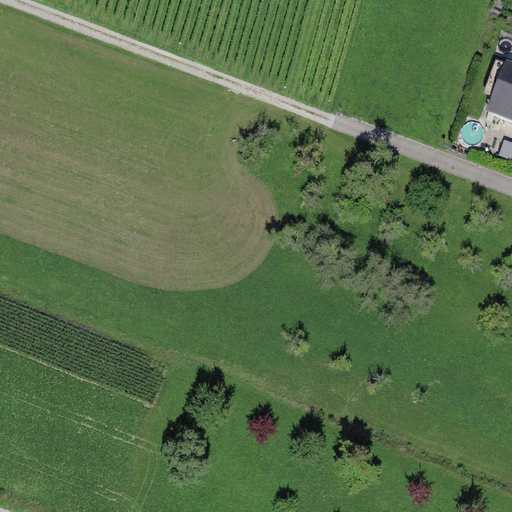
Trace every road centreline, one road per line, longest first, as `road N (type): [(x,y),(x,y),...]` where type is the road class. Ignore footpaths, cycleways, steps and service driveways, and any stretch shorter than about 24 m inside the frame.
road 1 (track): [(334,122),(10,0)]
road 2 (residential): [(334,122),(511,190)]
